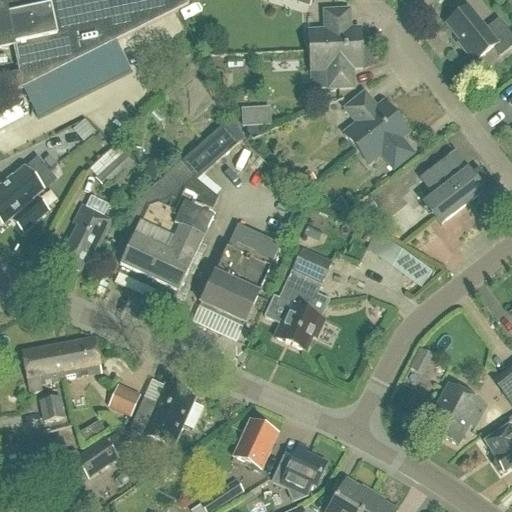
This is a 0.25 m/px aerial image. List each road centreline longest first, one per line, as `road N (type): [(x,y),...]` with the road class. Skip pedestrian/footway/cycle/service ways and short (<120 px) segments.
road 1 (tertiary): [(352,437),(0,278)]
road 2 (unclassified): [(352,437),(411,328),(511,244)]
road 3 (residential): [(511,181),(393,26),(425,0)]
road 4 (tertiary): [(474,511),(352,437)]
